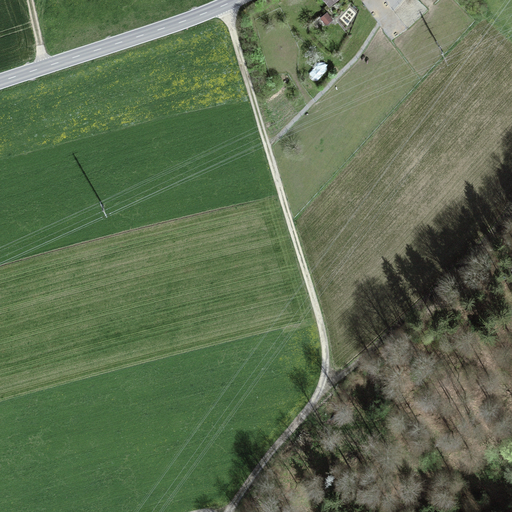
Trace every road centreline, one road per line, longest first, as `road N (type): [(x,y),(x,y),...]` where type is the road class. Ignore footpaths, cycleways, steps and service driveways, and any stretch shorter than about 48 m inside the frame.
road 1 (track): [(226,511),(316,394),(322,345),(224,5)]
road 2 (track): [(316,394),(511,221)]
road 3 (secondary): [(235,0),(0,80)]
